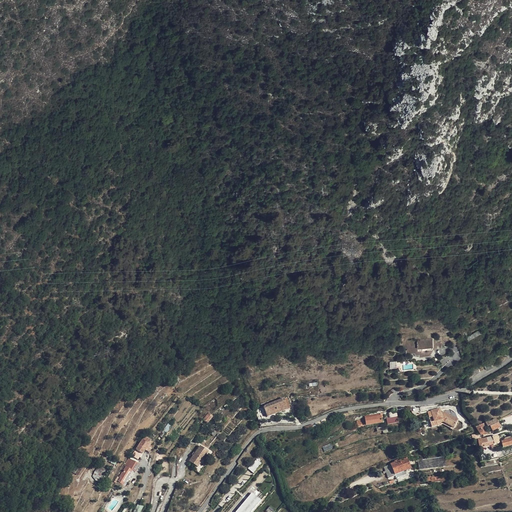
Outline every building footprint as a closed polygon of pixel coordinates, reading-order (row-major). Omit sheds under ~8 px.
[(416,347),(417,353),(417,355),(421,354),(421,356),(430,355),(432,350),(432,348),(443,346),(442,338),(407,343),(408,348),(416,347)] [(487,371),(494,368),(491,363),(485,367),(487,371)] [(477,367),(470,371),(473,376),(480,373),(477,367)] [(268,417),(288,410),(285,399),(264,407),(268,417)] [(458,420),(448,414),(447,415),(444,413),(445,412),(444,412),(441,413),(440,409),(432,411),(435,422),(437,422),(437,424),(444,422),(454,427),(458,420)] [(358,427),(366,426),(383,423),(381,414),(365,417),(365,419),(357,420),(358,427)] [(480,435),(484,436),(489,435),(486,428),(490,427),(493,432),(501,428),(497,420),(496,420),(489,423),(489,422),(476,428),(480,435)] [(480,438),(477,436),(475,436),(472,436),(475,445),(476,445),(478,450),(491,447),(500,444),(499,441),(499,440),(498,437),(497,437),(497,436),(483,440),(480,438)] [(502,443),(503,446),(503,449),(511,446),(511,439),(511,437),(507,438),(508,441),(502,443)] [(151,438),(138,446),(144,456),(149,454),(157,448),(151,438)] [(192,452),(194,454),(200,445),(198,444),(192,452)] [(197,467),(200,463),(208,451),(200,445),(194,454),(189,461),(197,467)] [(158,451),(157,448),(149,454),(152,458),(157,454),(157,453),(158,451)] [(210,453),(208,451),(200,463),(202,464),(210,453)] [(107,455),(102,455),(94,473),(101,475),(109,457),(107,455)] [(72,467),(77,470),(82,460),(77,457),(72,467)] [(132,470),(134,472),(135,472),(139,464),(133,460),(130,459),(129,458),(115,482),(117,483),(118,482),(123,485),(127,479),(132,470)] [(408,458),(391,465),(395,475),(412,469),(408,458)] [(445,466),(444,458),(418,459),(419,468),(445,466)] [(253,472),(261,463),(257,459),(248,468),(253,472)] [(77,470),(75,473),(79,475),(85,462),(82,460),(77,470)] [(389,479),(395,476),(395,475),(391,465),(384,467),(389,479)] [(235,511),(234,511),(253,511),(262,501),(252,493),(236,511),(235,511)]
